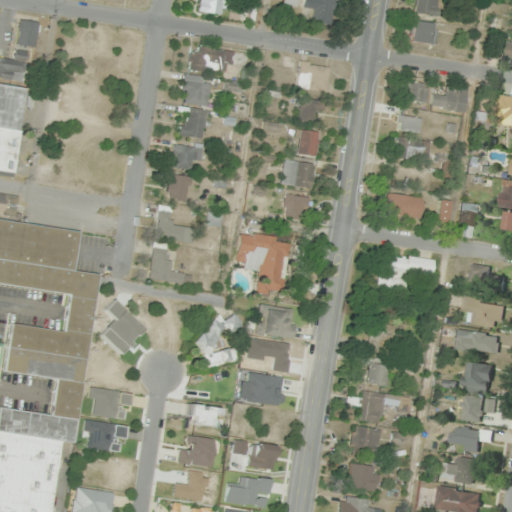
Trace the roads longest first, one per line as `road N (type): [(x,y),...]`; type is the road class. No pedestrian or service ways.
road 1 (residential): [(299,511),(377,0)]
road 2 (residential): [(511,76),(10,0)]
road 3 (residential): [(122,275),(164,0)]
road 4 (residential): [(511,257),(342,233)]
road 5 (residential): [(138,511),(161,371)]
